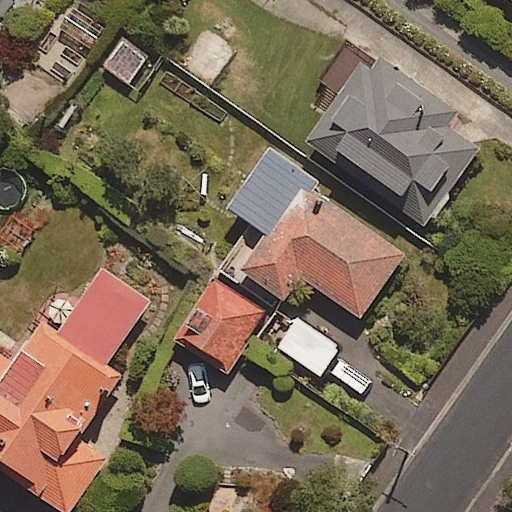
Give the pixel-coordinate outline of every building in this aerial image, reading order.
[(455,120),(371,62),(309,151),(428,233),(481,156),(447,133),(455,120)] [(318,194),(273,162),(232,219),(267,244),(243,278),(293,314),(310,290),(361,326),(405,265),(314,200),(318,194)] [(150,306),(102,276),(62,340),(45,329),(18,372),(0,361),(0,476),(57,511),(75,511),(108,460),(83,445),(122,383),(108,374),(150,306)] [(268,316),(218,286),(180,349),(231,379),(268,316)] [(341,355),(299,325),(280,353),(321,382),(341,355)]
